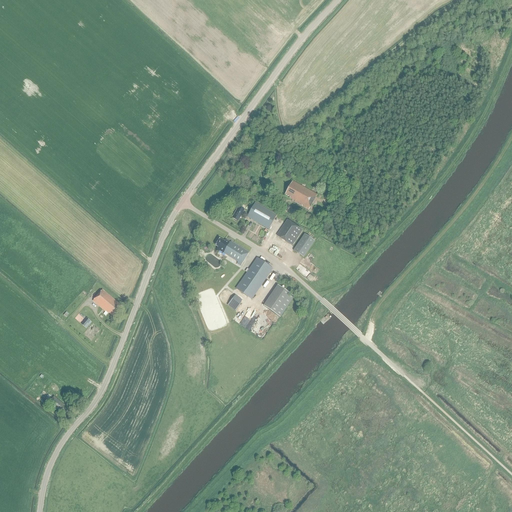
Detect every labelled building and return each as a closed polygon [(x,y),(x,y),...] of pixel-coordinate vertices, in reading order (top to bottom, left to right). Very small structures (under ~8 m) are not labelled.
[(308,211),(312,204),(314,205),(315,202),(314,201),(316,195),(292,182),(285,195),(289,198),(288,199),(292,201),(291,202),(308,211)] [(276,216),(255,203),(247,217),(268,229),(276,216)] [(237,221),(244,210),(239,207),(232,218),(237,221)] [(299,228),(287,220),(276,236),(289,244),(299,228)] [(307,250),(314,240),(304,234),(293,250),(303,257),(307,250)] [(249,252),(235,244),(231,241),(230,243),(225,240),(224,242),(220,239),(215,246),(218,247),(216,251),(218,253),(219,251),(238,262),(237,264),(241,266),(249,252)] [(272,268),(257,258),(236,290),(251,300),(272,268)] [(263,306),(280,318),(294,297),(278,285),(263,306)] [(108,313),(112,317),(121,306),(102,291),(93,302),(105,312),(108,314),(108,313)] [(235,296),(232,300),(239,305),(242,301),(235,296)] [(248,327),(252,330),(260,314),(256,312),(248,327)] [(86,318),(81,324),(86,328),(91,322),(86,318)] [(54,395),(58,389),(53,385),(48,390),(54,395)] [(65,414),(70,408),(63,403),(64,401),(57,395),(52,402),(56,405),(58,403),(60,405),(58,408),(65,414)]
